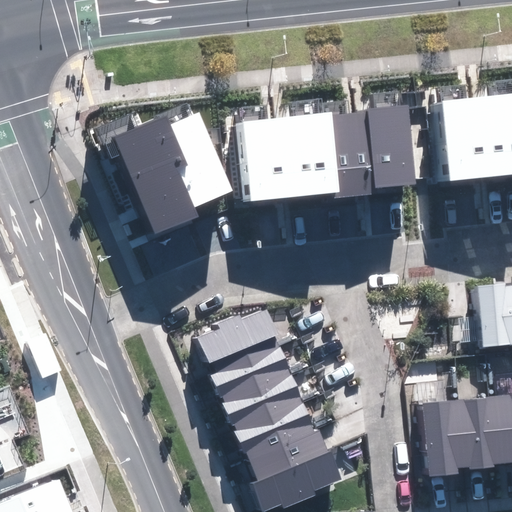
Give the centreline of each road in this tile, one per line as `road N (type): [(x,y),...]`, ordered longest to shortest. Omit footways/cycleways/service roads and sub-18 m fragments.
road 1 (secondary): [(287,0),(98,18),(0,47)]
road 2 (residential): [(327,262),(379,376),(393,511)]
road 3 (residential): [(86,327),(220,274),(327,262)]
road 4 (tertiary): [(86,327),(165,511)]
road 5 (residential): [(327,262),(511,245)]
road 6 (tertiary): [(60,265),(0,124)]
